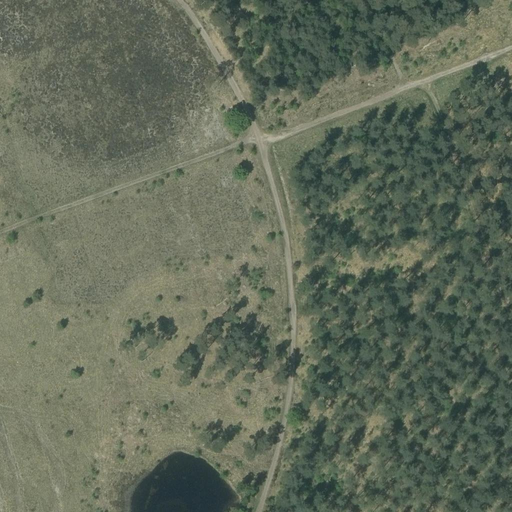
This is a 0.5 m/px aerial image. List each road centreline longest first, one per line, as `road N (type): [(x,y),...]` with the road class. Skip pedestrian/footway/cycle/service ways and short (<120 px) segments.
road 1 (track): [(258,511),(291,379),(294,311),(261,139)]
road 2 (track): [(0,236),(261,139)]
road 3 (track): [(261,139),(511,46)]
road 4 (track): [(261,139),(178,0)]
